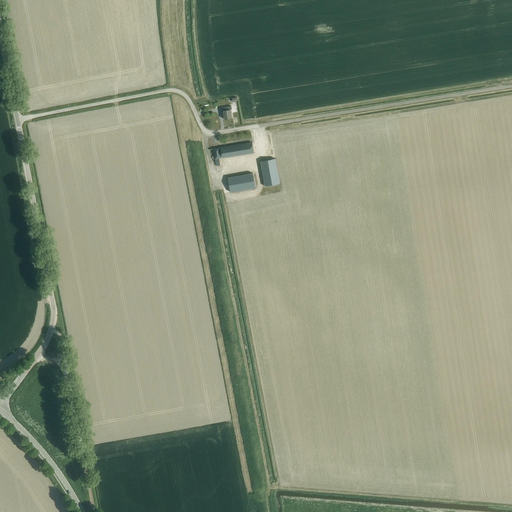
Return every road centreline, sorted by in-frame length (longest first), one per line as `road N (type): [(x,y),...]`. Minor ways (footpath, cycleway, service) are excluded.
road 1 (unclassified): [(17,119),(177,90),(204,130),(259,126)]
road 2 (track): [(511,86),(259,126)]
road 3 (tertiary): [(17,119),(53,312),(33,360)]
road 4 (tertiary): [(81,511),(48,459),(0,411)]
